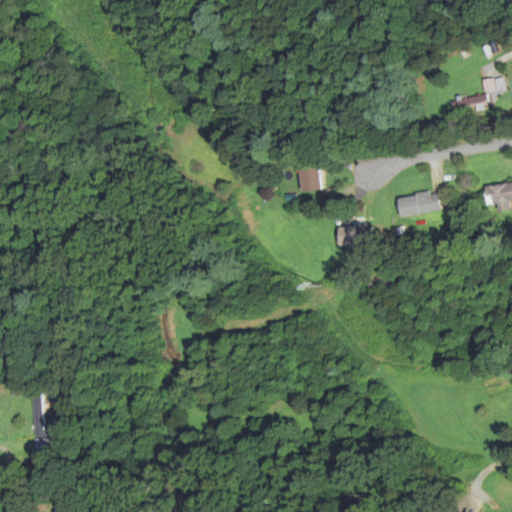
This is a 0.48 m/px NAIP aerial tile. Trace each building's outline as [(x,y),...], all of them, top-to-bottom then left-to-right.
[(505,89),(502,77),(482,82),(485,93),(505,89)] [(452,111),(487,104),(486,95),(451,102),(452,111)] [(320,192),(319,165),(299,165),(300,192),(320,192)] [(511,203),(511,185),(486,185),(487,205),(499,205),(499,212),(511,211),(511,204),(511,203)] [(441,213),(439,193),(398,198),(400,217),(441,213)] [(371,247),(371,227),(338,227),(338,247),(371,247)] [(32,439),(42,439),(42,395),(32,395),(32,439)] [(61,511),(62,502),(54,502),(54,511),(61,511)]
